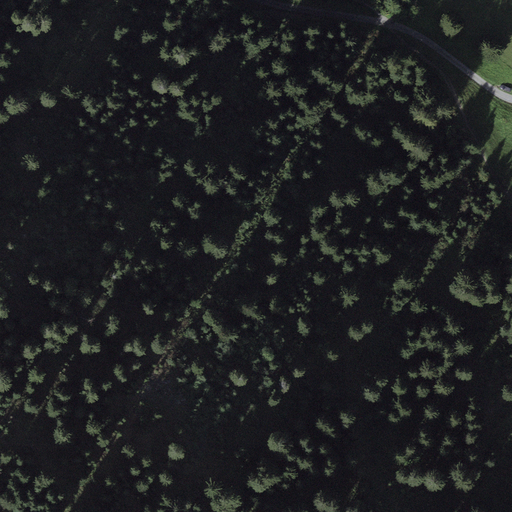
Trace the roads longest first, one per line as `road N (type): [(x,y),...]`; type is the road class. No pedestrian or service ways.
road 1 (track): [(511,100),(385,22)]
road 2 (track): [(252,0),(385,22)]
